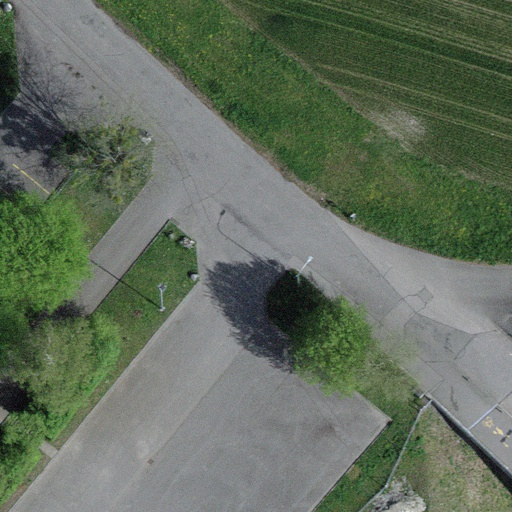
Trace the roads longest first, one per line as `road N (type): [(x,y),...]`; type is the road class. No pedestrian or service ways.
road 1 (residential): [(511,400),(318,240),(60,0)]
road 2 (track): [(511,283),(430,277),(318,240)]
